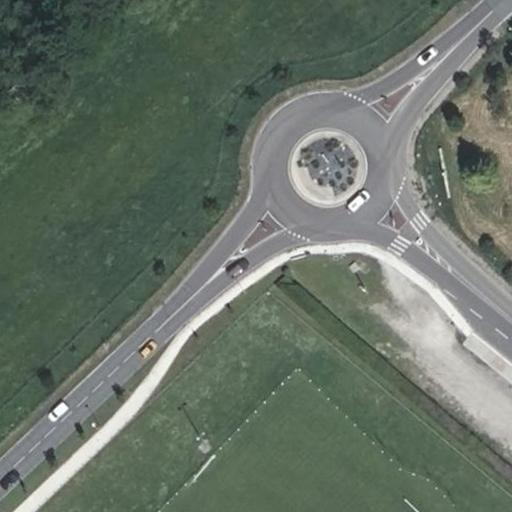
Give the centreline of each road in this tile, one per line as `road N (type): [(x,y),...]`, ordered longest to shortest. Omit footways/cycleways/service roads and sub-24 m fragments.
road 1 (secondary): [(0,481),(222,267)]
road 2 (secondary): [(459,42),(348,109)]
road 3 (secondary): [(348,109),(312,108),(281,129),(271,182)]
road 4 (secondary): [(383,141),(459,42)]
